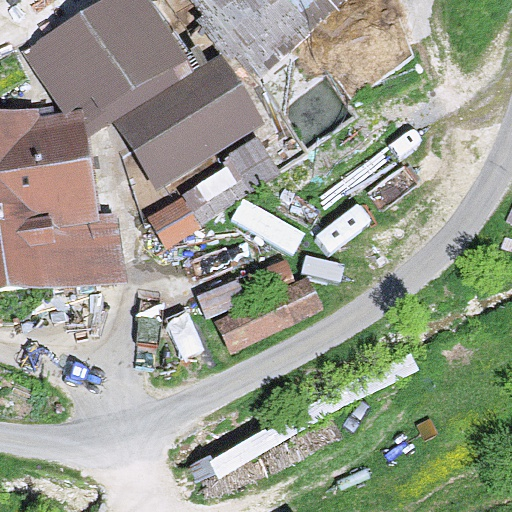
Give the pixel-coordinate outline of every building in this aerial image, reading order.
[(185,0),(256,79),(345,0),(185,0)] [(36,61),(70,131),(175,69),(133,2),(36,61)] [(218,87),(130,139),(154,179),(243,126),(218,87)] [(70,135),(0,143),(0,295),(91,285),(70,135)] [(157,227),(167,246),(187,235),(176,216),(157,227)] [(301,292),(218,332),(230,355),(312,316),(301,292)]
